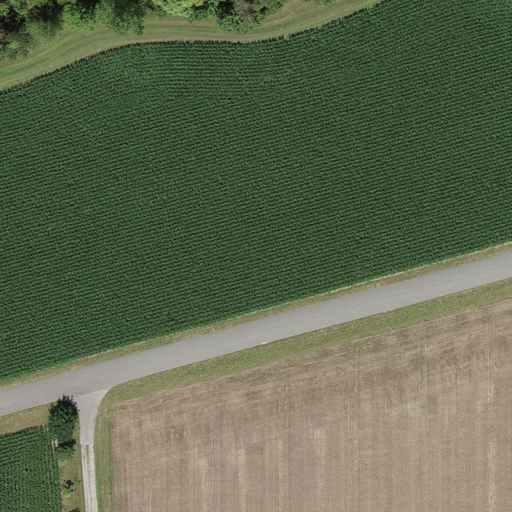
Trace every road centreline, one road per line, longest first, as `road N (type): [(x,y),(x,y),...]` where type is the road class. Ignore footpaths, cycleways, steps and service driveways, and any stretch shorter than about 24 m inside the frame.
road 1 (unclassified): [(511,269),(0,408)]
road 2 (track): [(92,511),(88,381)]
